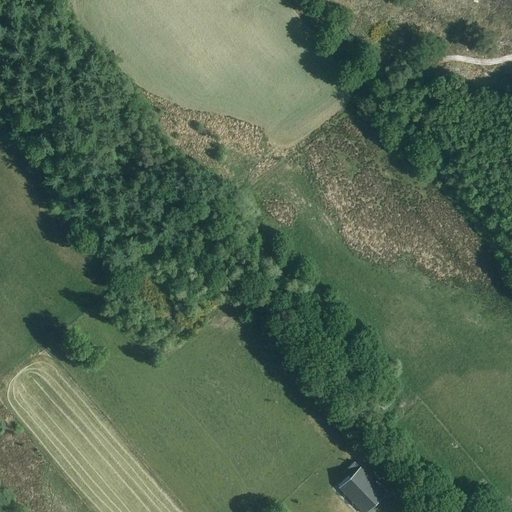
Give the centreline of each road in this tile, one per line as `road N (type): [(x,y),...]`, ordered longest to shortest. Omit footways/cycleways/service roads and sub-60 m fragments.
road 1 (track): [(511,252),(294,0)]
road 2 (track): [(372,89),(445,64),(511,62)]
